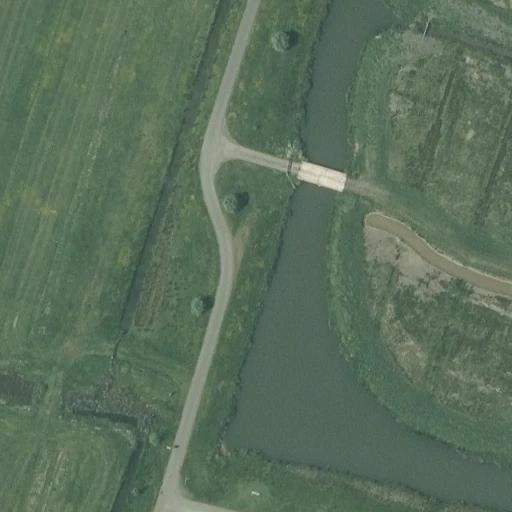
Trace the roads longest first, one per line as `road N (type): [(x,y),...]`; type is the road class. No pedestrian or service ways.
road 1 (track): [(209,147),(354,192),(474,255),(511,266)]
road 2 (track): [(73,342),(199,374)]
